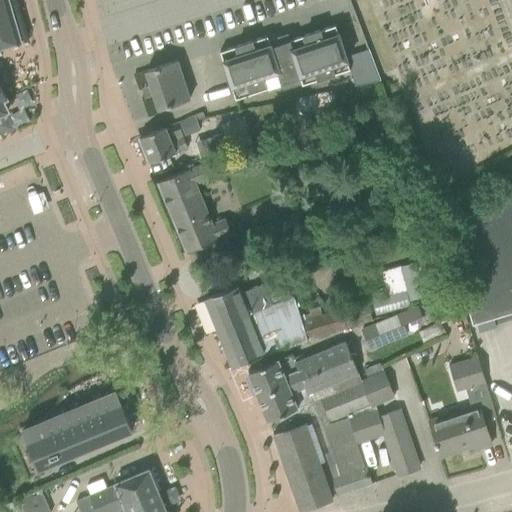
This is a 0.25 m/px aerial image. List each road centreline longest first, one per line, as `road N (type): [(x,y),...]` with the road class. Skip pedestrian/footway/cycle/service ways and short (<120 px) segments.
road 1 (tertiary): [(179,356),(78,123)]
road 2 (residential): [(394,511),(511,480)]
